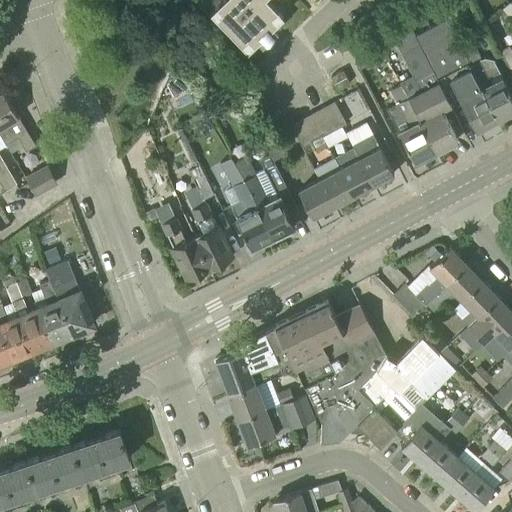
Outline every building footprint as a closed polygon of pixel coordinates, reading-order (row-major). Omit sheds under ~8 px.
[(221,0),(211,10),(248,49),(262,36),(267,41),(275,33),(270,28),(284,14),(270,0),(221,0)] [(435,0),(442,13),(466,0),(435,0)] [(511,14),(511,1),(503,7),(510,16),(511,14)] [(413,73),(400,80),(437,150),(458,139),(442,108),(451,103),(449,99),(415,35),(404,15),(388,27),(402,53),(413,73)] [(458,95),(460,99),(476,130),(498,118),(461,48),(445,19),(415,35),(449,99),(458,95)] [(363,60),(381,51),(377,41),(359,50),(363,60)] [(484,57),(481,58),(472,42),(461,48),(498,118),(511,110),(511,93),(493,57),(484,57)] [(511,48),(509,44),(500,49),(511,72),(511,48)] [(331,76),(334,80),(338,90),(352,83),(345,69),(331,76)] [(187,82),(181,71),(174,75),(173,81),(170,83),(173,89),(187,82)] [(437,150),(400,80),(399,80),(401,83),(390,89),(398,103),(404,115),(394,120),(415,161),(437,150)] [(343,115),(367,102),(359,87),(324,106),(335,129),(347,122),(343,115)] [(26,150),(29,148),(30,149),(36,145),(3,89),(0,91),(0,133),(6,143),(17,136),(26,150)] [(325,134),(335,129),(324,106),(313,112),(325,134)] [(322,136),(325,134),(313,112),(302,118),(314,140),(322,136)] [(291,124),(303,146),(314,140),(302,118),(291,124)] [(256,247),(273,239),(272,238),(274,237),(245,177),(236,161),(211,121),(199,128),(220,163),(221,163),(230,177),(240,199),(231,204),(238,216),(252,247),(255,246),(256,247)] [(264,140),(271,153),(274,160),(275,159),(287,152),(277,133),(264,140)] [(374,135),(354,146),(374,184),(395,173),(380,146),(374,135)] [(318,149),(327,144),(322,136),(314,140),(318,149)] [(354,146),(333,157),(354,195),(374,184),(354,146)] [(245,177),(274,237),(283,232),(285,234),(292,230),(292,228),(295,226),(290,215),(299,211),(281,172),(275,159),(274,160),(271,153),(261,158),(266,169),(258,173),(246,155),(236,161),(245,177)] [(0,183),(4,190),(15,183),(17,182),(0,154),(0,183)] [(333,157),(314,167),(320,178),(334,205),(354,195),(333,157)] [(215,192),(212,186),(200,164),(189,170),(196,184),(184,190),(194,209),(205,232),(196,236),(211,267),(226,260),(224,255),(230,252),(207,203),(206,203),(203,198),(215,192)] [(35,193),(57,181),(48,166),(25,176),(35,193)] [(320,178),(299,189),(313,216),(334,205),(320,178)] [(143,214),(147,222),(158,217),(154,208),(143,214)] [(188,240),(179,219),(164,226),(187,273),(193,270),(196,275),(211,267),(196,236),(188,240)] [(15,234),(19,239),(31,234),(28,225),(15,234)] [(436,260),(443,253),(435,245),(428,252),(436,260)] [(45,251),(50,263),(61,258),(57,246),(45,251)] [(405,282),(393,293),(407,308),(413,314),(423,305),(426,301),(466,262),(450,246),(443,253),(436,260),(430,266),(438,275),(429,284),(427,283),(417,293),(405,282)] [(46,268),(50,278),(72,332),(94,323),(68,259),(46,268)] [(482,279),(466,262),(426,301),(432,308),(444,297),(453,307),(462,299),(482,279)] [(32,349),(52,340),(39,307),(29,311),(16,280),(14,275),(3,280),(5,285),(12,301),(18,316),(32,349)] [(52,340),(72,332),(50,278),(39,282),(41,287),(32,291),(39,307),(52,340)] [(461,318),(468,325),(499,296),(482,279),(462,299),(471,308),(461,318)] [(511,314),(511,309),(499,296),(468,325),(484,342),(494,332),(511,314)] [(18,316),(9,319),(0,298),(0,327),(12,357),(32,349),(18,316)] [(360,302),(359,302),(335,313),(329,299),(308,309),(332,360),(360,388),(378,369),(386,352),(360,302)] [(428,311),(423,305),(413,314),(419,320),(428,311)] [(322,421),(321,443),(340,441),(358,423),(359,423),(376,406),(360,388),(332,360),(308,309),(306,310),(307,312),(306,315),(293,321),(290,320),(289,317),(276,324),(296,367),(300,375),(322,421)] [(511,346),(511,314),(494,332),(510,348),(511,346)] [(284,372),(296,367),(276,324),(240,344),(242,348),(216,358),(229,392),(255,383),(284,372)] [(0,361),(12,357),(0,327),(0,361)] [(408,380),(426,398),(456,367),(422,334),(397,360),(387,353),(386,352),(378,369),(360,388),(376,406),(379,409),(408,380)] [(441,351),(450,342),(444,336),(435,345),(441,351)] [(477,381),(486,371),(480,365),(470,374),(477,381)] [(486,371),(477,381),(482,386),(491,377),(486,371)] [(511,376),(492,396),(502,406),(511,396),(511,376)] [(255,383),(229,392),(238,418),(265,408),(255,383)] [(281,402),(294,397),(291,388),(277,393),(281,402)] [(294,397),(281,402),(286,417),(290,427),(314,418),(305,393),(294,397)] [(399,420),(405,414),(391,400),(384,407),(399,420)] [(398,428),(379,409),(376,406),(359,423),(380,445),(394,431),(394,432),(398,428)] [(275,433),(270,422),(265,408),(238,418),(248,444),(275,433)] [(430,431),(421,424),(427,415),(418,408),(398,428),(394,432),(405,442),(401,446),(420,462),(440,440),(450,428),(456,433),(462,425),(452,416),(446,422),(441,418),(430,431)] [(452,416),(462,425),(469,417),(459,408),(452,416)] [(107,427),(87,434),(80,436),(82,441),(73,444),(83,473),(94,469),(96,475),(121,467),(119,461),(130,457),(120,429),(109,432),(107,427)] [(440,440),(420,462),(438,478),(458,455),(440,440)] [(488,448),(498,456),(505,448),(495,440),(488,448)] [(36,457),(26,460),(36,488),(47,485),(49,491),(75,482),(73,476),(83,473),(73,444),(63,448),(61,442),(34,451),(36,457)] [(476,471),(484,461),(466,446),(458,455),(438,478),(457,494),(476,471)] [(498,456),(488,448),(482,455),(492,464),(498,456)] [(508,480),(511,475),(511,456),(498,471),(508,480)] [(15,458),(0,462),(0,501),(2,507),(28,498),(26,492),(36,488),(26,460),(17,463),(15,458)] [(476,471),(457,494),(475,510),(495,487),(476,471)] [(339,479),(317,485),(321,496),(337,491),(342,505),(353,501),(347,487),(342,489),(339,479)] [(311,487),(274,499),(278,511),(312,511),(319,510),(311,487)] [(373,511),(375,510),(359,495),(353,501),(342,505),(344,511),(373,511)] [(168,511),(165,501),(157,504),(138,510),(135,501),(119,506),(121,511),(168,511)]
